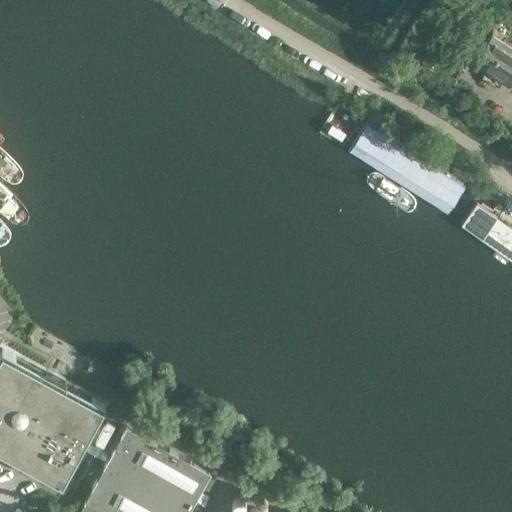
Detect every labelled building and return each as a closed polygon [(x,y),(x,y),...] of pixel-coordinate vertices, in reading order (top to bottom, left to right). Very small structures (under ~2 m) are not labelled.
[(511,46),(491,32),(473,59),(507,82),(511,73),(511,46)] [(365,121),(346,151),(448,215),(467,184),(365,121)] [(504,193),(494,187),(492,191),(490,193),(499,199),(501,197),(504,193)] [(511,226),(474,200),(459,222),(510,257),(511,255),(511,226)] [(0,447),(60,481),(80,445),(106,460),(77,511),(187,511),(210,472),(126,425),(110,453),(83,439),(103,402),(1,346),(0,347),(0,447)] [(252,505),(251,500),(248,496),(244,493),(241,493),(237,493),(233,496),(230,500),(229,504),(229,508),(231,511),(249,511),(251,509),(252,505)]
